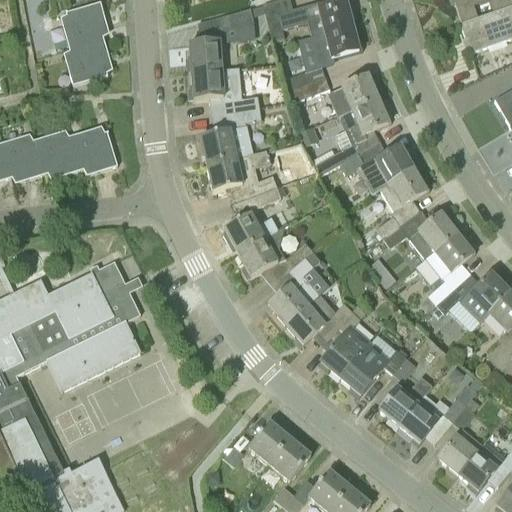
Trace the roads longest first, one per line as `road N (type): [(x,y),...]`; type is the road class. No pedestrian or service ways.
road 1 (residential): [(434,511),(252,358),(168,203)]
road 2 (residential): [(511,234),(430,107),(391,0)]
road 3 (residential): [(168,203),(150,115),(142,0)]
road 4 (residential): [(0,221),(168,203)]
